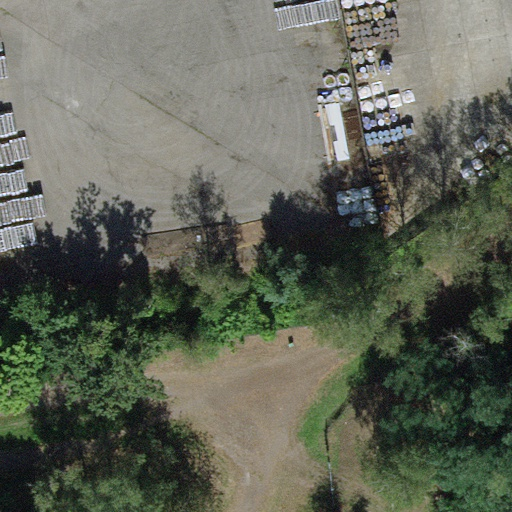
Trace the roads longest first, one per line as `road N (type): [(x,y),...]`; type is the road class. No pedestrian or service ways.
road 1 (track): [(221,417),(0,459)]
road 2 (track): [(0,413),(107,406),(221,417)]
